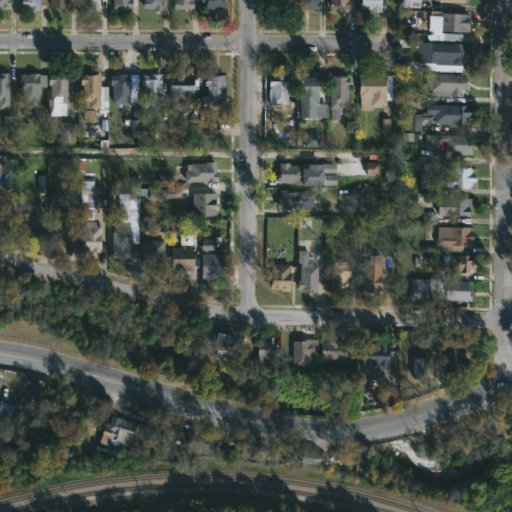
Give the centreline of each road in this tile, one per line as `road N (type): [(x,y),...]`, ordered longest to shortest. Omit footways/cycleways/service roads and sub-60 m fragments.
road 1 (tertiary): [(503,392),(378,433),(299,432),(0,351)]
road 2 (residential): [(0,262),(249,315),(504,322)]
road 3 (residential): [(504,0),(503,392)]
road 4 (residential): [(389,43),(0,41)]
road 5 (residential): [(250,0),(249,315)]
